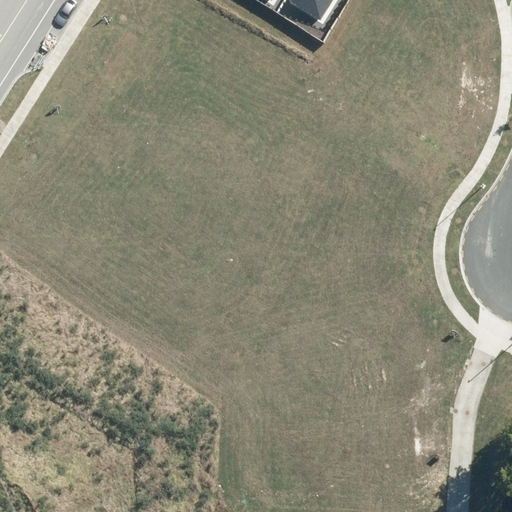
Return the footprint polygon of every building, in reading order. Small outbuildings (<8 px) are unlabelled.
[(290,0),(290,2),(320,20),(332,0),(290,0)] [(511,184),(348,227),(360,271),(511,231),(511,184)] [(449,337),(511,317),(511,305),(506,287),(511,285),(511,260),(433,285),(449,337)] [(294,354),(276,349),(261,401),(279,406),(294,354)] [(292,428),(248,419),(237,467),(281,477),(292,428)]
